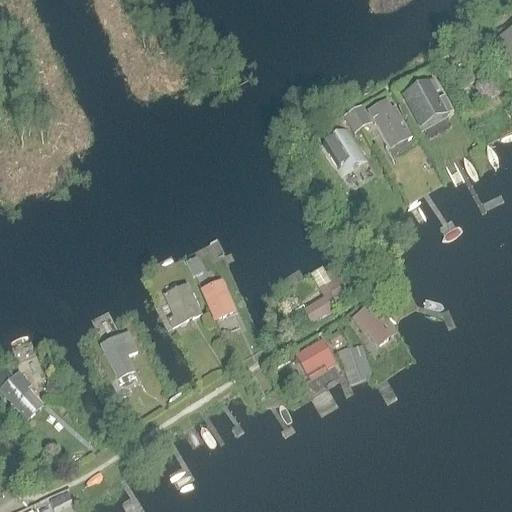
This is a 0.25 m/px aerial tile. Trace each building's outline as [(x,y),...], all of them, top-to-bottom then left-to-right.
[(511,64),(511,37),(502,43),(511,64)] [(476,84),(466,64),(453,71),(463,91),(476,84)] [(422,128),(450,113),(442,100),(441,101),(430,82),(404,96),(422,128)] [(398,122),(401,120),(395,110),(393,112),(388,103),(366,115),(389,153),(403,145),(409,142),(398,122)] [(364,132),(372,127),(362,109),(354,114),(364,132)] [(355,137),(364,132),(354,114),(345,120),(355,137)] [(363,156),(346,129),(320,146),(337,173),(363,156)] [(196,260),(186,265),(192,279),(202,275),(196,260)] [(325,289),(323,286),(317,290),(322,299),(302,313),(311,328),(341,309),(337,302),(348,295),(338,281),(325,289)] [(221,282),(199,291),(214,324),(235,315),(221,282)] [(164,298),(173,319),(168,321),(171,330),(200,316),(187,287),(164,298)] [(365,337),(375,352),(396,337),(374,305),(350,321),(363,339),(365,337)] [(336,335),(326,341),(333,351),(342,345),(336,335)] [(137,355),(128,336),(99,350),(117,384),(134,375),(127,359),(137,355)] [(293,358),(304,378),(321,368),(325,373),(336,367),(321,343),(293,358)] [(349,385),(372,379),(363,345),(340,350),(349,385)] [(5,371),(0,376),(0,392),(13,380),(5,371)] [(27,392),(31,388),(19,375),(0,393),(0,395),(25,425),(42,410),(27,392)] [(66,391),(48,390),(47,401),(65,402),(66,391)]
